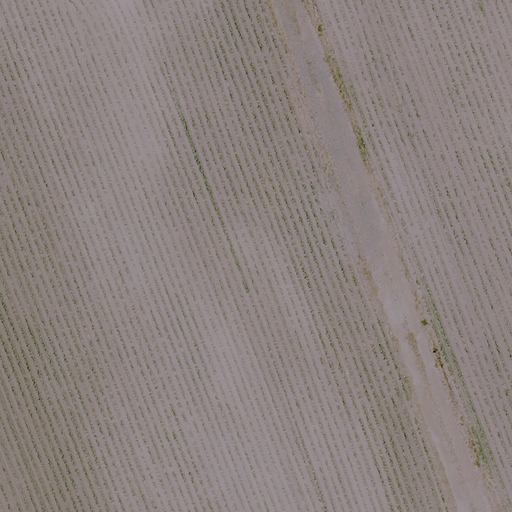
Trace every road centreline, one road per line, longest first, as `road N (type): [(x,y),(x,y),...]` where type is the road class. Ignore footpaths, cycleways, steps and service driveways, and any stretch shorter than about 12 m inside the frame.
road 1 (secondary): [(137,0),(336,511)]
road 2 (secondary): [(158,511),(0,73)]
